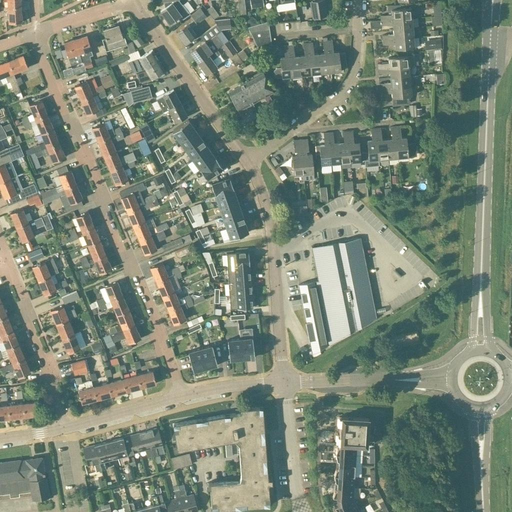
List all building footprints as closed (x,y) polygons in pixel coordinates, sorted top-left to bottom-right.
[(170,24),(178,18),(181,21),(190,14),(182,4),(182,5),(179,0),(161,0),(162,3),(164,3),(164,8),(160,11),(170,24)] [(246,16),(244,0),(237,0),(240,17),(246,16)] [(267,0),(249,0),(251,8),(264,6),(263,1),(267,0)] [(327,20),(326,17),(327,17),(324,0),(321,0),(309,2),(312,19),(313,19),(314,22),(327,20)] [(406,4),(406,8),(401,9),(400,4),(387,6),(388,15),(380,16),(380,21),(412,18),(411,12),(418,11),(420,9),(419,3),(406,4)] [(219,15),(212,6),(207,9),(214,19),(219,15)] [(21,14),(20,7),(8,7),(9,23),(22,22),(21,14)] [(193,20),(188,24),(176,32),(184,43),(196,35),(191,28),(207,17),(200,8),(190,15),(193,20)] [(230,18),(214,20),(217,24),(217,25),(221,30),(230,29),(230,18)] [(413,28),(412,18),(380,21),(381,26),(392,25),(393,30),(413,28)] [(248,28),(250,33),(269,31),(268,22),(248,28)] [(200,44),(190,52),(198,63),(215,51),(214,51),(221,46),(223,44),(216,35),(221,30),(217,25),(217,24),(200,36),(204,42),(201,44),(200,44)] [(103,30),(105,38),(102,39),(106,51),(127,44),(128,48),(124,49),(125,54),(136,51),(132,41),(126,43),(124,35),(122,36),(118,25),(103,30)] [(414,37),(413,28),(393,30),(393,34),(382,35),(382,40),(414,37)] [(270,38),(269,31),(250,33),(253,40),(270,38)] [(137,33),(130,37),(137,47),(144,43),(137,33)] [(93,56),(91,49),(87,35),(75,39),(79,53),(84,52),(86,58),(93,56)] [(323,53),(319,53),(321,74),(331,72),(327,41),(326,37),(322,38),(323,53)] [(414,47),(414,37),(382,40),(383,45),(394,44),(394,49),(414,47)] [(271,45),(270,38),(253,40),(255,44),(257,48),(271,45)] [(77,60),(75,55),(79,53),(75,39),(63,43),(67,57),(68,57),(70,62),(77,60)] [(223,44),(221,46),(229,57),(237,51),(229,40),(228,40),(223,44)] [(436,49),(435,40),(424,41),(425,50),(436,49)] [(332,41),(327,41),(331,72),(341,71),(339,60),(345,60),(344,50),(338,50),(338,51),(333,52),(332,41)] [(302,76),(312,75),(308,43),(303,44),(304,55),(300,55),(302,76)] [(312,75),(321,74),(319,53),(314,54),(313,43),(308,43),(312,75)] [(253,44),(244,50),(249,57),(257,51),(253,44)] [(276,68),(274,71),(274,77),(277,78),(291,77),(288,45),(283,46),(284,57),(279,58),(280,68),(276,68)] [(291,77),(302,76),(300,55),(294,56),(293,45),(288,45),(291,77)] [(56,57),(61,55),(59,48),(53,50),(56,57)] [(439,49),(427,50),(428,64),(437,63),(436,53),(439,52),(439,49)] [(139,68),(143,67),(144,69),(158,60),(152,50),(138,59),(124,64),(128,75),(140,71),(139,68)] [(216,66),(212,60),(218,56),(215,51),(198,63),(206,74),(216,66)] [(15,59),(9,61),(13,73),(28,68),(23,55),(15,58),(15,59)] [(110,67),(124,61),(129,59),(127,55),(108,62),(110,67)] [(105,56),(94,59),(96,66),(108,62),(105,56)] [(377,64),(377,69),(409,66),(408,56),(388,58),(389,63),(377,64)] [(93,67),(91,60),(83,62),(84,64),(85,69),(93,67)] [(139,83),(151,80),(165,71),(158,60),(144,69),(145,71),(137,73),(139,83)] [(0,79),(0,78),(6,76),(8,82),(10,82),(17,100),(23,98),(18,85),(16,79),(13,73),(9,61),(2,64),(1,64),(0,64),(0,84),(2,84),(0,79)] [(84,64),(71,68),(73,73),(74,73),(79,71),(86,69),(85,69),(84,64)] [(389,73),(390,77),(410,75),(409,66),(377,69),(378,74),(389,73)] [(256,109),(253,103),(273,92),(263,73),(228,92),(239,110),(243,108),(247,114),(256,109)] [(114,85),(110,74),(100,79),(105,89),(114,85)] [(379,83),(379,88),(411,86),(410,75),(390,77),(390,82),(379,83)] [(78,94),(81,101),(92,96),(86,81),(74,86),(77,94),(78,94)] [(133,102),(152,97),(149,86),(142,88),(141,86),(129,89),(133,102)] [(409,104),(408,96),(412,96),(411,86),(379,88),(380,93),(391,92),(392,105),(399,105),(409,104)] [(173,90),(156,98),(163,111),(180,102),(173,90)] [(98,110),(92,96),(81,101),(83,107),(86,115),(98,110)] [(30,122),(35,120),(47,115),(44,108),(41,100),(29,105),(33,114),(21,119),(22,124),(23,125),(30,122)] [(168,108),(175,122),(187,116),(180,102),(168,108)] [(416,105),(409,106),(411,118),(417,117),(417,116),(422,116),(422,109),(416,109),(416,105)] [(125,107),(121,109),(129,128),(133,126),(125,107)] [(35,120),(41,133),(53,128),(50,121),(49,121),(47,115),(35,120)] [(172,133),(173,132),(180,142),(195,130),(188,121),(189,121),(172,132),(172,133)] [(104,123),(91,128),(95,136),(98,142),(110,137),(115,135),(123,132),(119,127),(113,130),(112,128),(107,130),(104,123)] [(148,126),(141,130),(148,143),(155,139),(148,126)] [(391,138),(387,139),(389,159),(398,158),(395,126),(390,127),(391,138)] [(400,126),(395,126),(398,158),(408,157),(406,137),(401,137),(400,126)] [(41,133),(47,148),(58,143),(55,136),(56,135),(53,128),(41,133)] [(366,141),(368,152),(364,153),(365,160),(368,160),(368,161),(378,160),(375,128),(371,129),(372,140),(366,141)] [(378,160),(389,159),(387,139),(382,139),(381,128),(375,128),(378,160)] [(143,138),(139,130),(129,135),(132,143),(143,138)] [(195,130),(180,142),(186,151),(202,140),(195,130)] [(360,161),(365,160),(364,153),(360,153),(359,141),(353,142),(352,130),(348,131),(351,162),(360,161)] [(343,143),(339,143),(341,163),(351,162),(348,131),(342,131),(343,143)] [(0,151),(0,140),(7,137),(5,132),(0,134),(0,155),(1,158),(21,150),(19,144),(7,149),(7,148),(0,151)] [(116,151),(112,143),(124,138),(123,132),(115,135),(110,137),(98,142),(101,149),(100,149),(103,156),(116,151)] [(333,132),(327,133),(330,164),(341,163),(339,143),(334,144),(333,132)] [(324,145),(315,145),(316,154),(320,154),(321,165),(330,164),(327,133),(323,133),(324,145)] [(144,139),(138,142),(141,151),(148,148),(147,145),(144,139)] [(293,175),(304,174),(301,139),(293,140),(294,152),(296,152),(297,155),(291,155),(293,175)] [(307,139),(301,139),(304,174),(313,174),(312,153),(306,154),(306,151),(308,151),(307,139)] [(202,140),(186,151),(193,160),(209,149),(202,140)] [(61,149),(58,143),(47,148),(53,162),(65,157),(61,149)] [(34,152),(35,153),(41,150),(39,145),(33,147),(34,152)] [(209,149),(193,160),(200,170),(216,158),(215,158),(209,149)] [(8,174),(4,164),(12,161),(12,160),(24,155),(21,150),(1,158),(0,158),(0,182),(16,176),(14,171),(8,174)] [(124,155),(118,158),(116,151),(103,156),(106,164),(107,164),(110,170),(121,165),(127,163),(134,160),(131,155),(126,158),(124,155)] [(222,168),(223,168),(216,158),(200,170),(207,179),(222,168)] [(136,166),(134,160),(127,163),(129,168),(136,166)] [(152,161),(145,164),(150,174),(157,171),(152,161)] [(121,165),(110,170),(112,177),(115,185),(127,180),(121,165)] [(58,175),(64,189),(76,184),(73,178),(74,178),(70,170),(58,175)] [(22,190),(16,176),(0,182),(0,188),(4,199),(16,194),(16,193),(22,190)] [(38,188),(45,186),(41,176),(35,178),(38,188)] [(215,195),(233,189),(229,177),(229,178),(212,184),(211,183),(215,195),(214,195),(215,195)] [(342,181),(343,192),(352,191),(351,180),(342,181)] [(23,190),(26,197),(38,192),(37,189),(36,189),(33,181),(26,184),(28,188),(23,190)] [(52,200),(66,195),(70,204),(82,199),(79,191),(76,184),(64,189),(59,191),(52,194),(41,199),(43,203),(43,204),(47,214),(49,219),(53,217),(49,207),(54,205),(52,200)] [(233,189),(215,195),(218,206),(237,200),(233,189)] [(39,192),(38,192),(26,197),(29,205),(35,203),(36,207),(42,204),(40,198),(42,198),(39,192)] [(124,205),(127,212),(157,199),(155,194),(137,202),(133,193),(120,198),(124,205)] [(144,220),(141,212),(159,205),(157,199),(127,212),(130,219),(129,219),(132,225),(144,220)] [(315,199),(307,200),(308,209),(316,208),(315,199)] [(237,200),(218,206),(222,217),(240,210),(237,200)] [(305,204),(290,207),(293,217),(307,214),(305,204)] [(10,213),(16,227),(28,222),(22,208),(10,213)] [(240,210),(222,217),(226,228),(244,221),(240,210)] [(75,217),(81,231),(93,226),(90,219),(91,219),(88,212),(75,217)] [(34,237),(31,230),(45,224),(47,230),(53,228),(49,219),(47,214),(28,222),(16,227),(22,242),(34,237)] [(136,233),(139,240),(163,230),(169,228),(166,222),(148,230),(144,220),(132,225),(135,233),(136,233)] [(248,232),(244,221),(226,228),(230,238),(229,239),(248,232)] [(96,233),(93,226),(81,231),(87,245),(99,240),(96,233)] [(69,236),(70,236),(76,233),(74,228),(68,231),(69,236)] [(166,238),(163,230),(139,240),(142,247),(141,247),(144,255),(157,249),(154,243),(166,238)] [(189,233),(181,237),(184,244),(192,240),(189,233)] [(162,245),(165,252),(184,244),(181,237),(162,245)] [(306,283),(298,284),(302,309),(312,354),(376,318),(360,238),(311,247),(314,265),(317,281),(306,283)] [(87,245),(93,259),(105,254),(102,248),(103,248),(99,240),(87,245)] [(189,246),(176,252),(178,258),(192,253),(189,246)] [(40,248),(28,253),(31,262),(43,257),(40,248)] [(227,267),(227,268),(249,266),(248,251),(248,252),(226,254),(227,267)] [(105,254),(93,259),(88,261),(81,264),(84,269),(95,265),(99,274),(111,269),(108,261),(105,254)] [(64,264),(48,270),(44,261),(32,266),(38,280),(50,276),(64,270),(69,268),(69,267),(67,268),(64,264)] [(162,262),(150,267),(153,275),(156,282),(168,277),(175,274),(179,272),(180,271),(185,269),(183,265),(178,267),(171,269),(166,271),(162,262)] [(249,267),(249,266),(227,268),(228,282),(250,280),(249,267)] [(66,279),(53,284),(50,276),(38,280),(44,295),(69,285),(66,279)] [(168,277),(156,282),(159,288),(158,288),(162,296),(174,291),(168,277)] [(228,282),(229,295),(251,294),(250,280),(228,282)] [(104,287),(110,301),(122,296),(120,289),(117,281),(104,287)] [(177,300),(174,291),(162,296),(165,303),(168,310),(192,300),(189,295),(177,300)] [(62,298),(64,304),(80,298),(77,292),(62,298)] [(251,294),(229,295),(230,309),(229,309),(229,310),(252,308),(252,307),(251,294)] [(186,319),(182,310),(205,300),(203,295),(192,300),(168,310),(171,316),(170,317),(173,324),(186,319)] [(125,303),(122,296),(110,301),(116,315),(129,310),(125,302),(125,303)] [(99,306),(105,303),(103,298),(89,304),(91,309),(99,306)] [(74,308),(65,312),(62,305),(50,310),(56,325),(68,320),(68,319),(77,316),(74,308)] [(116,315),(120,324),(101,332),(103,337),(134,324),(131,318),(132,318),(129,310),(116,315)] [(0,318),(0,333),(0,335),(12,330),(7,316),(0,318)] [(204,320),(201,316),(191,320),(187,322),(187,323),(184,324),(186,328),(189,327),(204,320)] [(74,334),(68,320),(56,325),(62,339),(74,334)] [(137,331),(134,324),(103,337),(108,347),(115,344),(114,342),(125,337),(128,344),(140,339),(137,331)] [(18,344),(12,330),(0,335),(0,334),(0,350),(0,351),(1,351),(6,349),(18,344)] [(89,338),(78,343),(74,334),(62,339),(68,353),(80,348),(92,343),(89,338)] [(254,358),(252,337),(240,339),(242,359),(254,358)] [(229,361),(242,359),(240,339),(227,340),(229,361)] [(98,341),(91,344),(94,354),(89,356),(93,365),(101,362),(98,351),(101,350),(98,341)] [(6,349),(12,363),(24,358),(18,344),(6,349)] [(217,365),(212,345),(200,349),(205,369),(217,365)] [(188,352),(193,372),(205,369),(200,349),(188,352)] [(10,372),(15,370),(18,378),(30,372),(24,358),(12,363),(0,367),(0,368),(0,382),(7,381),(3,373),(9,371),(10,372)] [(88,372),(84,359),(71,363),(75,375),(88,372)] [(134,362),(135,370),(142,368),(140,361),(134,362)] [(152,371),(137,375),(141,388),(156,384),(152,371)] [(137,375),(122,379),(125,392),(141,388),(137,375)] [(81,404),(96,400),(93,387),(86,389),(85,383),(82,383),(81,377),(75,378),(76,385),(78,391),(81,404)] [(122,379),(107,383),(110,396),(125,392),(122,379)] [(96,400),(110,396),(107,383),(93,387),(96,400)] [(27,398),(38,396),(37,388),(26,389),(27,398)] [(38,401),(23,403),(24,416),(40,415),(38,401)] [(24,416),(23,403),(8,405),(9,418),(24,416)] [(8,405),(0,406),(0,419),(9,418),(8,405)] [(268,484),(272,484),(271,478),(268,479),(262,407),(240,409),(241,412),(172,424),(176,445),(172,446),(173,451),(235,440),(238,444),(241,475),(239,481),(206,483),(206,488),(210,488),(211,510),(270,505),(268,484)] [(337,443),(340,444),(356,445),(366,445),(368,418),(339,416),(338,425),(339,425),(339,435),(337,434),(337,443)] [(162,445),(158,428),(146,431),(152,457),(158,455),(156,447),(162,445)] [(147,458),(152,457),(146,431),(134,435),(139,452),(145,450),(147,458)] [(136,465),(135,461),(132,453),(139,452),(134,435),(123,438),(129,463),(130,467),(136,465)] [(124,464),(129,463),(123,438),(109,441),(113,458),(122,456),(124,464)] [(104,461),(113,458),(109,441),(95,445),(101,470),(107,469),(104,461)] [(337,447),(335,453),(355,455),(356,445),(340,444),(340,446),(337,447)] [(95,445),(83,448),(87,465),(94,463),(96,472),(101,470),(95,445)] [(192,464),(189,453),(170,458),(173,469),(192,464)] [(355,466),(355,455),(335,453),(335,454),(336,460),(339,462),(338,465),(355,466)] [(21,460),(0,462),(0,494),(9,494),(10,498),(19,496),(19,493),(31,492),(33,501),(33,500),(49,497),(49,498),(50,498),(46,478),(45,478),(44,474),(42,457),(26,460),(21,461),(21,460)] [(336,469),(334,475),(354,477),(355,466),(338,465),(338,468),(336,469)] [(337,483),(337,486),(353,487),(354,477),(334,475),(335,482),(337,483)] [(333,497),(336,498),(353,499),(353,487),(337,486),(337,489),(334,491),(332,497),(333,497)] [(184,511),(195,511),(198,511),(193,494),(186,496),(184,488),(179,490),(184,511)] [(172,511),(184,511),(179,490),(174,491),(176,499),(170,501),(172,511)] [(160,511),(172,511),(170,501),(163,502),(161,494),(156,496),(160,511)] [(153,505),(144,508),(145,511),(160,511),(156,496),(151,497),(153,505)] [(349,511),(357,509),(353,499),(336,498),(338,505),(334,507),(337,511),(349,511)] [(130,511),(145,511),(144,508),(135,510),(133,502),(128,503),(130,511)]
